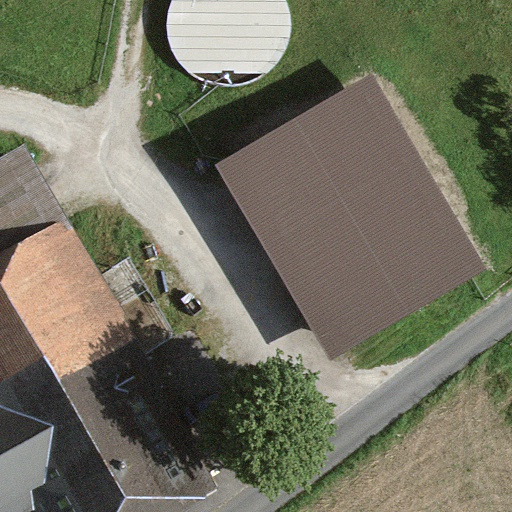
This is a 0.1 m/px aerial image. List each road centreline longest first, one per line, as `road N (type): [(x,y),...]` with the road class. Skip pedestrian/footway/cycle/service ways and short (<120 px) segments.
road 1 (unclassified): [(247,511),(511,311)]
road 2 (track): [(107,147),(140,0)]
